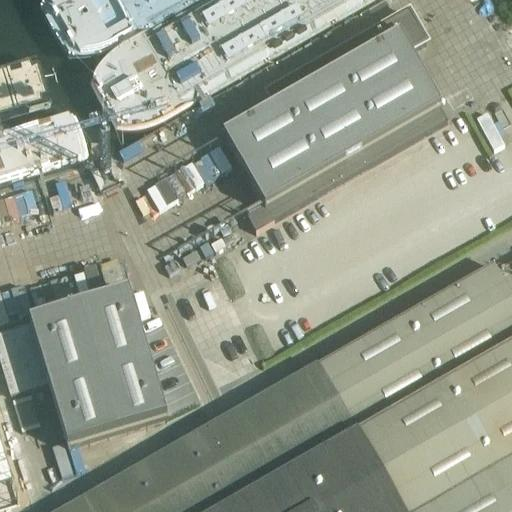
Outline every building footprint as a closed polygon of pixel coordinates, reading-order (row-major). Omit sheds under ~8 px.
[(275,110),(224,139),(263,207),(245,218),(255,237),(448,126),(408,57),(426,47),(407,13),(266,94),(275,110)] [(504,149),(487,117),(477,123),(494,154),(504,149)] [(511,511),(511,302),(494,271),(73,511),(511,511)] [(30,287),(0,294),(0,327),(38,319),(30,287)] [(48,388),(68,453),(166,424),(129,299),(0,338),(0,364),(11,399),(48,388)] [(0,511),(19,506),(0,441),(0,511)]
